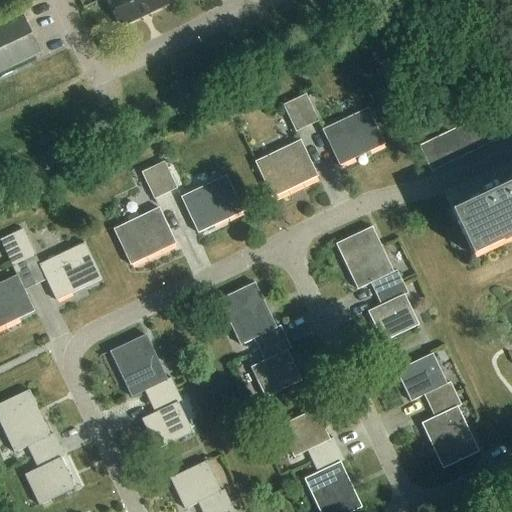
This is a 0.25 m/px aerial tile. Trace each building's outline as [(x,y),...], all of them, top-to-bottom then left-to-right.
[(111,0),(123,25),(167,4),(165,0),(111,0)] [(279,10),(262,15),(268,36),(286,31),(279,10)] [(0,72),(40,53),(23,17),(0,28),(0,72)] [(296,100),(308,128),(320,122),(307,95),(296,100)] [(297,133),(308,128),(296,100),(284,106),(297,133)] [(505,137),(511,134),(511,124),(504,107),(493,112),(505,137)] [(340,166),(385,145),(368,110),(324,131),(340,166)] [(494,143),(505,137),(493,112),(482,117),(494,143)] [(484,148),(494,143),(482,117),(472,122),(484,148)] [(473,153),(484,148),(472,122),(461,127),(473,153)] [(417,142),(435,133),(430,123),(412,131),(417,142)] [(463,157),(473,153),(461,127),(451,132),(463,157)] [(452,163),(463,157),(451,132),(440,137),(452,163)] [(442,168),(452,163),(440,137),(430,142),(442,168)] [(274,198),(318,177),(302,142),(257,163),(274,198)] [(431,172),(442,168),(430,142),(419,147),(431,172)] [(154,168),(167,195),(178,189),(166,163),(154,168)] [(155,200),(167,195),(154,168),(142,174),(155,200)] [(200,234),(244,213),(228,178),(183,199),(200,234)] [(511,181),(451,210),(472,257),(511,237),(511,181)] [(132,267),(177,245),(160,210),(115,231),(132,267)] [(377,296),(404,283),(398,272),(394,274),(373,228),(337,245),(359,290),(372,284),(377,296)] [(12,236),(25,262),(38,256),(25,230),(12,236)] [(14,268),(25,262),(12,236),(1,242),(14,268)] [(59,301),(103,280),(86,245),(42,266),(59,301)] [(0,329),(36,313),(18,277),(0,285),(0,329)] [(404,283),(377,296),(382,306),(370,312),(384,343),(420,326),(405,295),(409,294),(404,283)] [(260,351),(287,338),(281,327),(277,329),(256,284),(221,300),(242,346),(255,340),(260,351)] [(152,403),(178,390),(173,378),(169,380),(148,336),(112,352),(134,397),(147,391),(152,403)] [(287,338),(260,351),(265,362),(253,368),(267,398),(302,381),(288,351),(292,349),(287,338)] [(431,408),(458,395),(452,383),(448,385),(433,355),(398,372),(412,402),(425,396),(431,408)] [(178,390),(152,403),(157,414),(144,420),(159,450),(194,433),(180,403),(184,401),(178,390)] [(35,458),(62,446),(56,434),(52,436),(31,392),(0,406),(0,420),(15,454),(29,447),(35,458)] [(458,395),(431,408),(436,418),(423,424),(445,469),(480,452),(458,407),(463,405),(458,395)] [(315,463),(341,450),(335,439),(331,441),(316,410),(281,427),(295,458),(309,451),(315,463)] [(62,446),(35,458),(40,470),(26,476),(41,506),(78,489),(63,459),(67,457),(62,446)] [(341,450),(315,463),(320,473),(306,480),(321,511),(354,511),(363,508),(341,463),(346,461),(341,450)] [(204,511),(209,511),(231,502),(227,491),(222,493),(208,462),(172,479),(187,509),(200,503),(204,511)] [(236,511),(231,502),(209,511),(236,511)]
